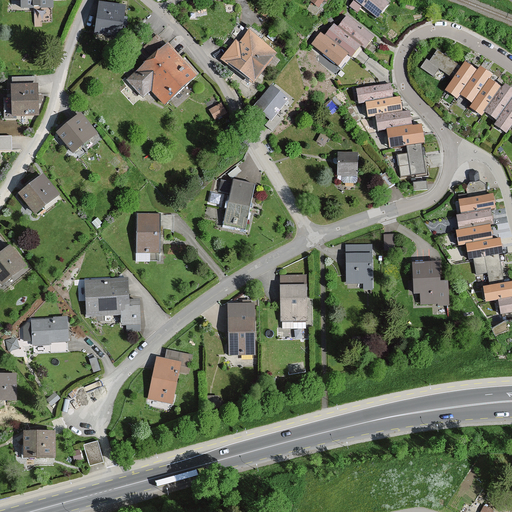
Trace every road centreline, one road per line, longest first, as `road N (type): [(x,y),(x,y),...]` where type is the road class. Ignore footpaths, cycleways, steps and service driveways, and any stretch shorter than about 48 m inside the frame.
road 1 (primary): [(116,487),(387,417),(511,401)]
road 2 (residential): [(312,237),(227,285),(111,381),(97,406),(116,487)]
road 3 (residential): [(511,68),(443,30),(410,38),(400,57),(402,82),(441,130)]
road 4 (residential): [(88,0),(52,110),(0,196)]
road 5 (residential): [(455,155),(428,201),(312,237)]
road 6 (residential): [(147,0),(199,53),(247,128)]
road 7 (residential): [(312,237),(247,128)]
